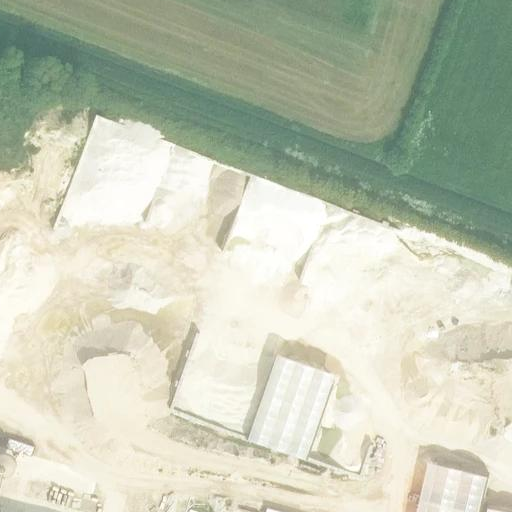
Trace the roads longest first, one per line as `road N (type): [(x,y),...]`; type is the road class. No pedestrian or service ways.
road 1 (track): [(0,249),(87,250),(198,305),(337,347),(378,406),(400,484),(396,511)]
road 2 (track): [(0,427),(157,483),(311,511)]
